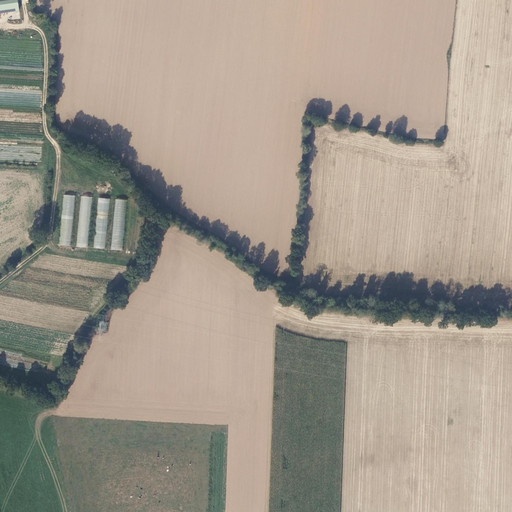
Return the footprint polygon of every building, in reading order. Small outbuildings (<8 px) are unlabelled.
[(0,0),(0,12),(17,10),(15,0),(0,0)] [(59,245),(71,246),(75,196),(63,195),(59,245)] [(92,197),(81,196),(76,246),(87,247),(92,197)] [(98,197),(94,248),(105,249),(109,198),(98,197)] [(115,199),(111,250),(122,251),(127,200),(115,199)]
